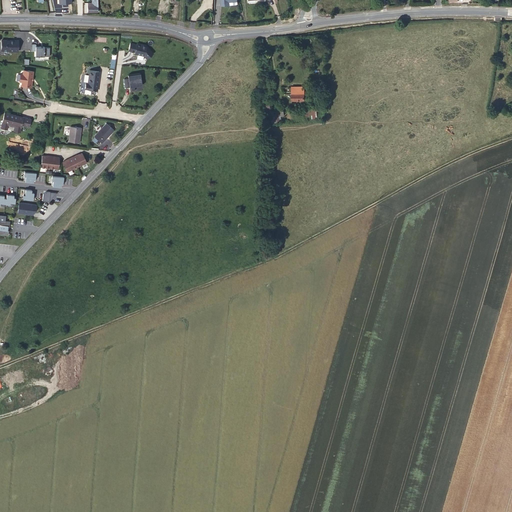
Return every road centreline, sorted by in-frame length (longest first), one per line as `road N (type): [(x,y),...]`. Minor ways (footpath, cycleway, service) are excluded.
road 1 (track): [(0,366),(272,259),(511,137)]
road 2 (secondary): [(206,38),(142,23),(0,19)]
road 3 (secondary): [(511,12),(390,12),(316,23)]
